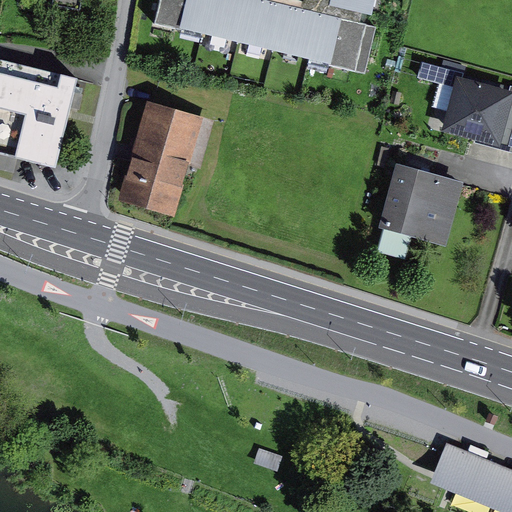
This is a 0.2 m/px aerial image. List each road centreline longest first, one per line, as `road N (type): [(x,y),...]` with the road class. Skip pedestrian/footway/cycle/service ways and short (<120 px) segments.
road 1 (secondary): [(473,359),(84,236)]
road 2 (residential): [(84,236),(133,0)]
road 3 (residential): [(473,359),(511,240)]
